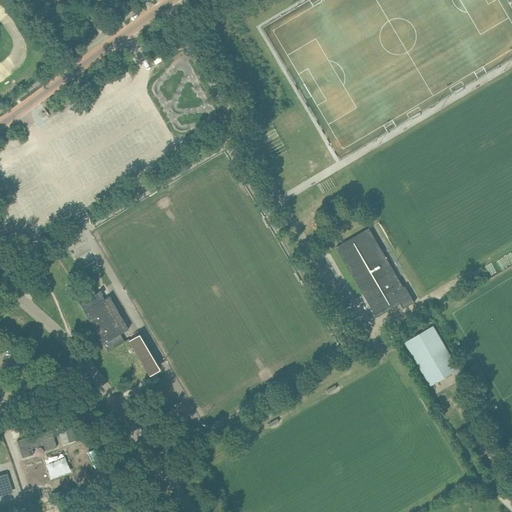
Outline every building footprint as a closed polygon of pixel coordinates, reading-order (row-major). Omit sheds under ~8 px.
[(161,55),(152,60),(155,65),(164,60),(161,55)] [(367,301),(377,317),(400,304),(403,309),(414,302),(404,286),(403,286),(368,228),(335,248),(363,294),(377,286),(381,293),(367,301)] [(86,295),(77,300),(107,352),(124,342),(124,341),(120,334),(123,332),(104,299),(100,301),(96,293),(87,298),(86,295)] [(404,343),(430,386),(459,369),(433,326),(404,343)] [(149,375),(160,369),(139,334),(129,340),(149,375)] [(50,429),(15,441),(21,458),(33,454),(31,450),(43,445),(45,450),(56,446),(50,429)] [(0,496),(13,492),(7,473),(0,475),(0,496)]
